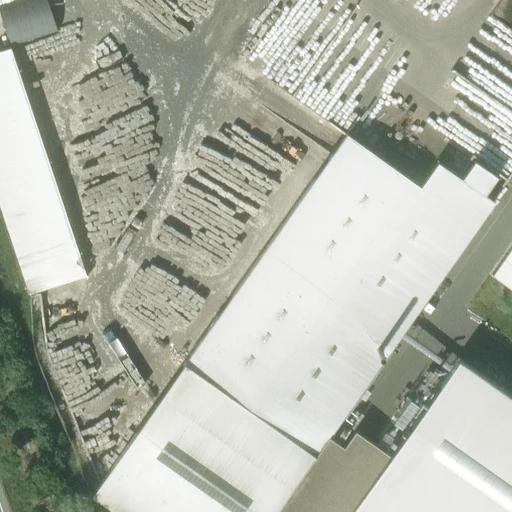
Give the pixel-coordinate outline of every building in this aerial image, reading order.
[(15,0),(1,2),(6,40),(54,34),(49,0),(15,0)] [(511,0),(501,0),(491,15),(511,30),(511,0)] [(87,274),(11,47),(0,50),(0,202),(30,293),(87,274)] [(347,133),(93,493),(119,511),(275,511),(328,436),(495,201),(438,160),(421,184),(347,133)] [(511,250),(492,279),(511,293),(511,250)] [(511,511),(511,395),(459,359),(390,455),(351,511),(511,511)] [(389,394),(397,376),(378,367),(370,386),(389,394)] [(351,511),(390,455),(354,430),(343,446),(328,436),(275,511),(351,511)]
